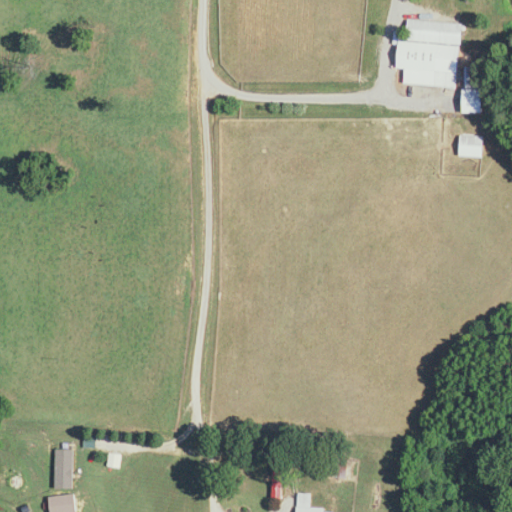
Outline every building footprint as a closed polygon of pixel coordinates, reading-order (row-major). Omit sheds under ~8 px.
[(466,24),(412,20),(410,41),(403,41),(400,69),(408,69),(407,84),(461,88),(466,24)] [(469,90),(469,112),(483,112),(483,90),(469,90)] [(486,135),(463,135),(463,157),(486,157),(486,135)] [(77,489),(77,450),(58,450),(58,489),(77,489)] [(276,455),(276,499),(285,499),(285,476),(296,476),(296,455),(276,455)] [(349,479),(349,457),(332,457),(332,479),(349,479)] [(327,511),(328,508),(314,508),(314,494),(300,494),(299,511),(327,511)]
